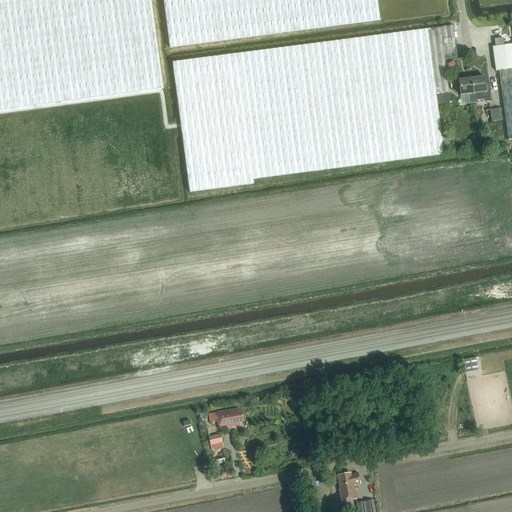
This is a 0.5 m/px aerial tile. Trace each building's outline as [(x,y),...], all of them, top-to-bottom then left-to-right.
[(0,111),(163,89),(151,0),(44,0),(0,6),(0,111)] [(378,0),(164,0),(171,49),(381,21),(378,0)] [(495,47),(492,47),(496,72),(499,71),(508,141),(511,140),(511,14),(511,15),(511,25),(511,44),(504,46),(503,38),(494,40),(495,47)] [(189,193),(253,185),(253,180),(444,155),(437,105),(449,104),(448,94),(449,94),(444,60),(457,59),(453,26),(172,63),(189,193)] [(476,94),(477,101),(484,100),(484,102),(490,102),(487,85),(485,85),(484,77),(471,79),(473,94),(476,94)] [(476,94),(473,94),(471,79),(458,80),(460,96),(471,95),(472,104),(477,103),(477,101),(476,94)] [(492,122),(503,120),(501,109),(490,110),(492,122)] [(483,149),(491,148),(490,139),(482,139),(483,149)] [(465,374),(477,372),(475,359),(463,361),(465,374)] [(241,412),(238,412),(237,410),(209,414),(210,423),(218,422),(219,429),(240,426),(240,422),(242,421),(241,412)] [(311,420),(303,421),(304,431),(312,430),(311,420)] [(210,445),(222,444),(220,436),(209,437),(210,445)] [(350,474),(337,477),(340,491),(339,491),(341,503),(357,500),(354,486),(361,484),(359,474),(350,476),(350,474)] [(375,511),(374,501),(365,503),(367,511),(375,511)] [(367,511),(365,503),(357,504),(358,511),(367,511)]
